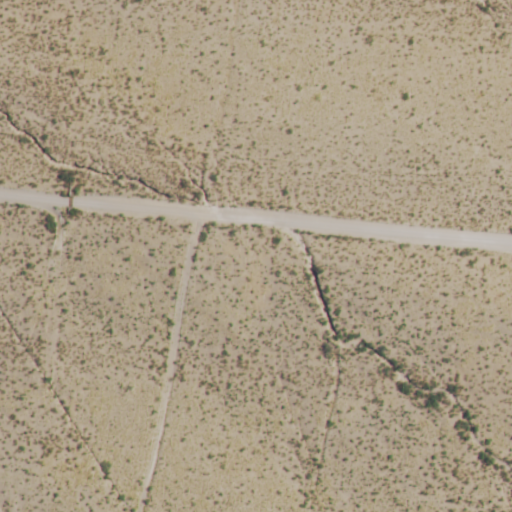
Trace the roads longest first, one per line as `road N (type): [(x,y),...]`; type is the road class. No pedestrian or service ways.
road 1 (residential): [(511,243),(0,196)]
road 2 (residential): [(136,511),(194,215)]
